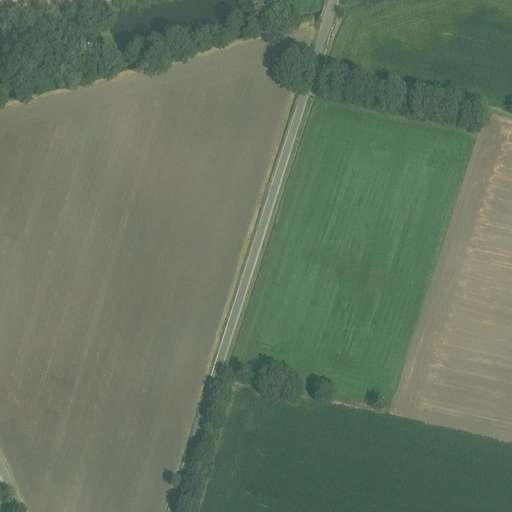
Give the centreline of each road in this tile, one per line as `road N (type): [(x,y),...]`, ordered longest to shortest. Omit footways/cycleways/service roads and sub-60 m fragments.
road 1 (unclassified): [(172,511),(335,0)]
road 2 (track): [(311,74),(511,117)]
